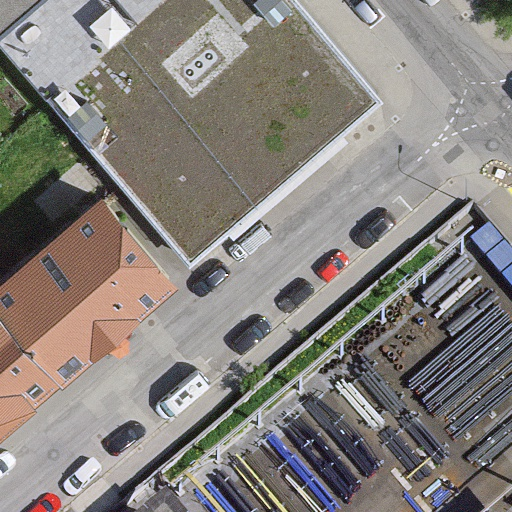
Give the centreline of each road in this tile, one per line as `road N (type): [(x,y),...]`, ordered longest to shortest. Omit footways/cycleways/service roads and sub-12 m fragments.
road 1 (unclassified): [(1,511),(484,103)]
road 2 (unclassified): [(399,0),(484,103)]
